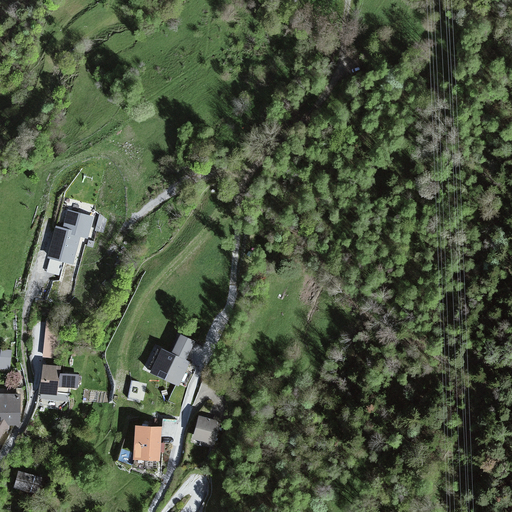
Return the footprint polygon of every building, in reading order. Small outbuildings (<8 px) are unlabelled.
[(92,216),(68,210),(63,227),(55,225),(47,255),(72,262),(80,234),(86,236),(92,216)] [(50,261),(48,268),(59,271),(61,264),(50,261)] [(47,320),(42,354),(53,356),(57,321),(47,320)] [(193,339),(179,332),(170,351),(161,346),(149,368),(176,382),(187,361),(183,359),(193,339)] [(1,349),(0,353),(0,366),(8,368),(10,350),(1,349)] [(64,370),(41,367),(38,395),(61,397),(64,370)] [(130,395),(145,396),(147,380),(132,378),(130,395)] [(18,393),(0,392),(0,431),(5,421),(17,421),(18,393)] [(218,420),(198,414),(191,436),(201,439),(200,442),(211,445),(218,420)] [(159,425),(134,423),(131,454),(156,456),(159,425)] [(36,475),(17,469),(12,484),(32,490),(36,475)]
